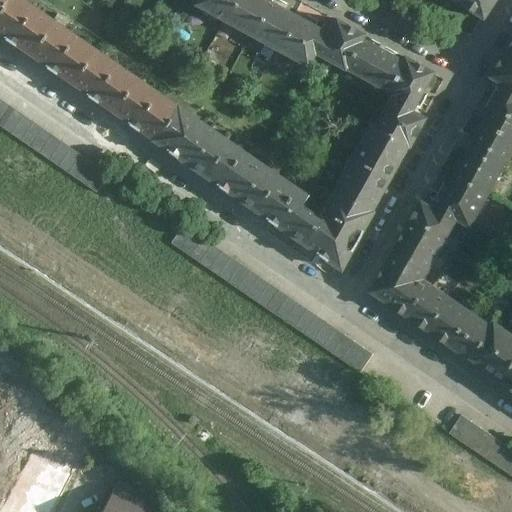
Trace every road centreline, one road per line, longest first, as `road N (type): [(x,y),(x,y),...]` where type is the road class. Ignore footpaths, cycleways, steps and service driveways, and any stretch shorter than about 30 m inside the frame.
road 1 (residential): [(0,66),(342,305)]
road 2 (residential): [(342,305),(476,67)]
road 3 (residential): [(511,420),(342,305)]
road 4 (residential): [(351,0),(476,67)]
